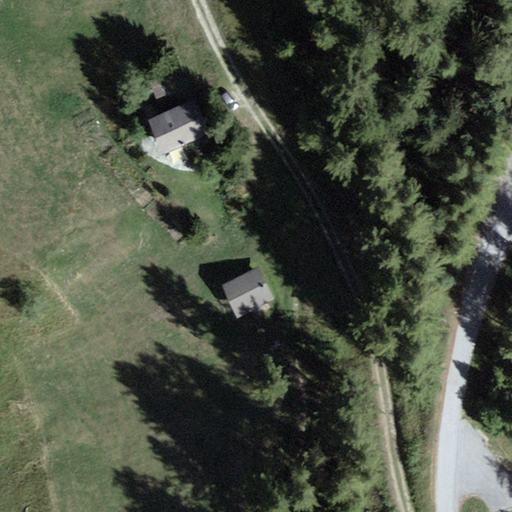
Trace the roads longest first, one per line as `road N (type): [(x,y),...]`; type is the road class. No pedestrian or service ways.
road 1 (track): [(404,511),(375,346),(336,242),(227,68),(198,0)]
road 2 (unclassified): [(511,189),(474,283),(448,461),(449,511)]
